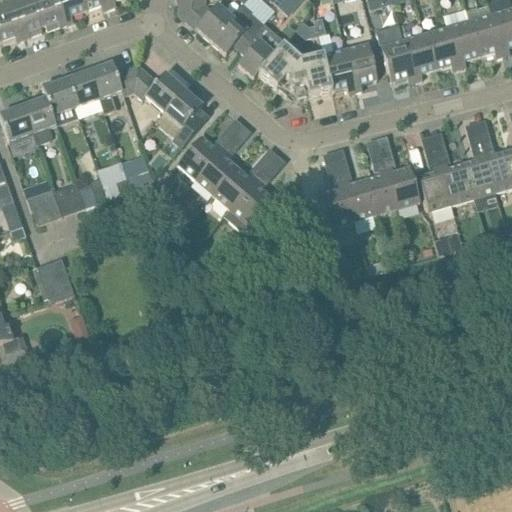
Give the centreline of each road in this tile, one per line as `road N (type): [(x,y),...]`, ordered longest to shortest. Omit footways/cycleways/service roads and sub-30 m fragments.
road 1 (residential): [(511,88),(307,141),(274,134),(155,23)]
road 2 (secondary): [(125,511),(511,386)]
road 3 (residential): [(155,23),(0,77)]
